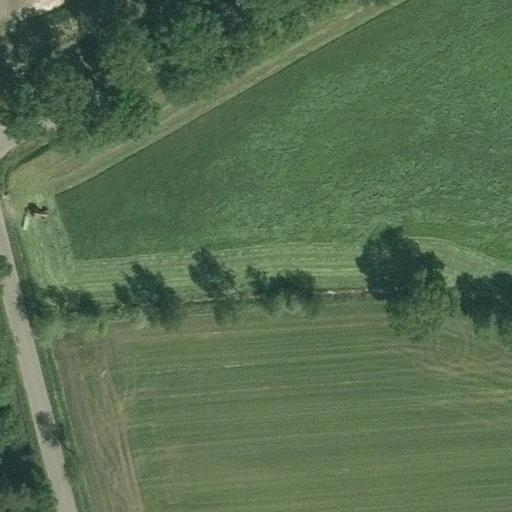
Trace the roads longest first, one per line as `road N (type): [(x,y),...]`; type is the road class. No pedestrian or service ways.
road 1 (unclassified): [(0,146),(273,0)]
road 2 (unclassified): [(67,511),(0,229)]
